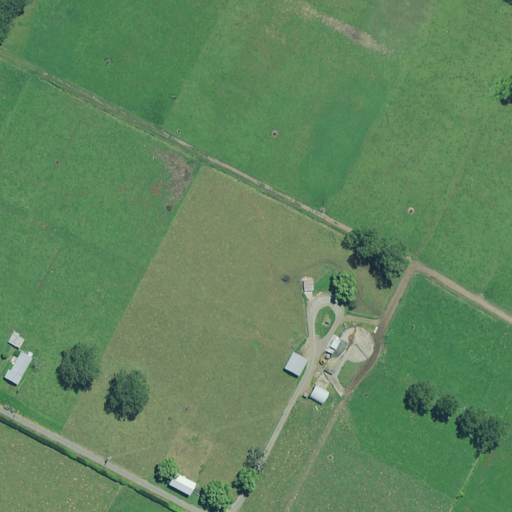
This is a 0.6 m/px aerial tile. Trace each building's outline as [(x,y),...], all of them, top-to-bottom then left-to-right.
[(313,291),(312,280),(302,281),(303,292),(313,291)] [(18,334),(13,331),(7,343),(18,349),(23,340),(17,337),(18,334)] [(339,342),(333,338),(325,352),(331,356),(323,370),(332,375),(348,345),(340,340),(339,342)] [(30,358),(32,354),(28,352),(26,356),(20,353),(9,372),(7,370),(3,378),(16,385),(31,359),(30,358)] [(306,361),(292,353),(283,369),(298,377),(306,361)] [(328,393),(315,385),(310,395),(323,402),(328,393)] [(194,484),(174,474),(168,486),(189,496),(194,484)]
